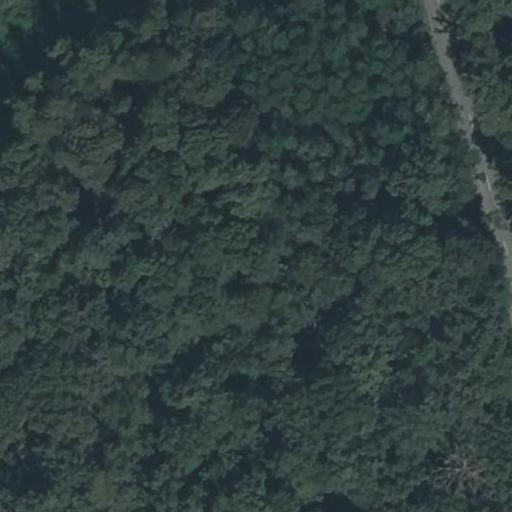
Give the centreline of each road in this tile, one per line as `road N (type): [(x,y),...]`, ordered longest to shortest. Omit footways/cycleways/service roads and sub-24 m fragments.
road 1 (unclassified): [(274,511),(511,268)]
road 2 (secondary): [(511,249),(442,0)]
